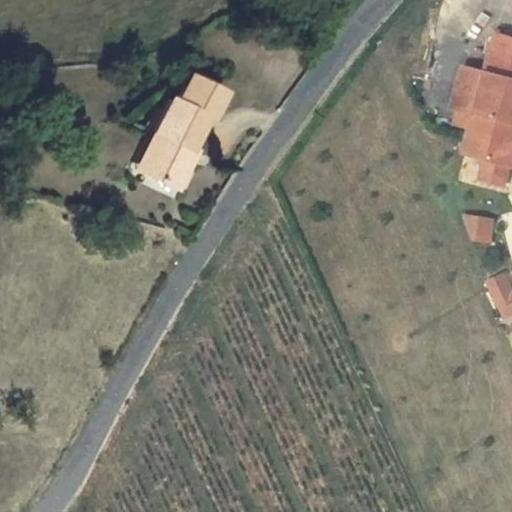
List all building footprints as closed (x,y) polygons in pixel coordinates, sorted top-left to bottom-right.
[(508,164),(511,149),(511,38),(495,34),(485,73),(463,67),(452,106),(459,108),(464,109),(460,124),(470,126),(463,151),(485,158),(508,164)] [(215,87),(174,78),(165,101),(158,99),(144,134),(158,138),(143,177),(178,189),(194,149),(186,147),(198,113),(204,115),(215,87)] [(459,108),(455,122),(460,124),(464,109),(459,108)] [(158,138),(144,134),(130,172),(143,177),(158,138)] [(485,158),(480,178),(502,184),(508,164),(485,158)] [(473,238),(489,240),(491,219),(463,215),(473,238)] [(487,284),(502,318),(511,313),(511,294),(504,276),(487,284)]
